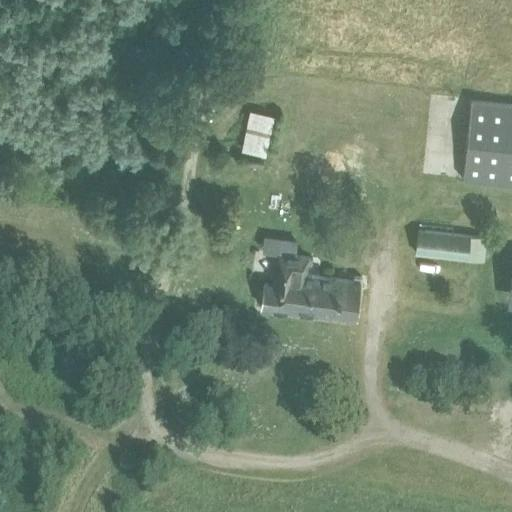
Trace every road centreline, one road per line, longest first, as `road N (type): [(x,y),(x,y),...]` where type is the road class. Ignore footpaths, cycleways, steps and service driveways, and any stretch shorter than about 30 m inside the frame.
road 1 (track): [(70,511),(100,456),(155,436),(142,398),(217,0)]
road 2 (unclassified): [(243,460),(306,462),(367,440),(400,439),(511,475)]
road 3 (track): [(0,406),(243,460)]
road 4 (track): [(164,267),(0,235)]
